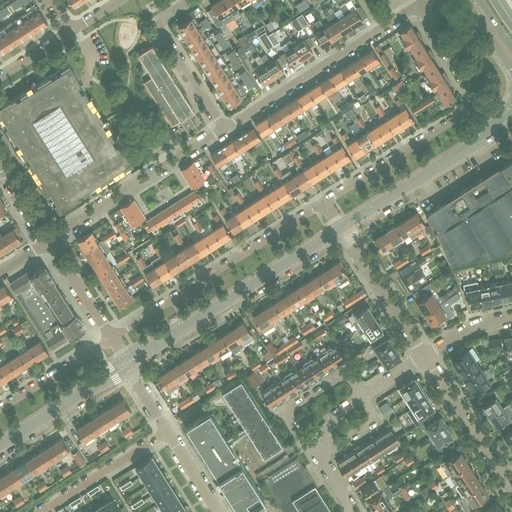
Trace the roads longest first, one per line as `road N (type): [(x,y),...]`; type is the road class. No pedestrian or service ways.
road 1 (residential): [(417,4),(472,90),(473,106),(323,204)]
road 2 (tertiary): [(124,364),(339,227)]
road 3 (residential): [(323,204),(111,339)]
road 4 (residential): [(223,129),(417,4)]
road 5 (tertiary): [(339,227),(511,118)]
road 6 (residential): [(223,129),(158,21),(192,0)]
road 7 (residential): [(511,492),(425,356)]
road 8 (residential): [(425,356),(339,227)]
road 9 (residential): [(43,511),(167,431)]
road 10 (tertiary): [(0,443),(124,364)]
road 11 (residential): [(45,241),(165,165)]
road 12 (residential): [(318,450),(308,447),(290,412),(343,378),(362,395)]
road 13 (residential): [(111,339),(0,410)]
